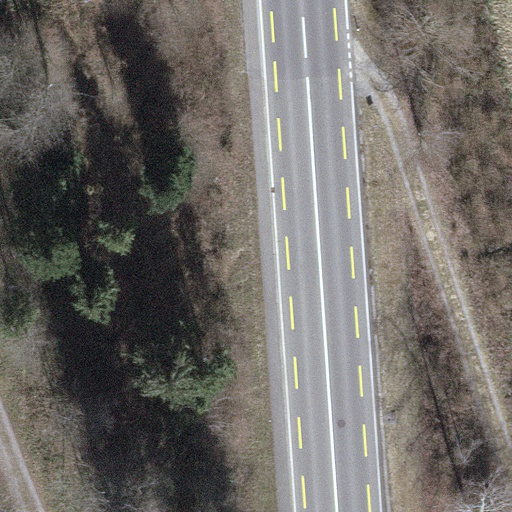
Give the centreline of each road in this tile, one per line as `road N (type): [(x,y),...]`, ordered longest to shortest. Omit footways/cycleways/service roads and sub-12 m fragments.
road 1 (primary): [(338,511),(302,0)]
road 2 (track): [(305,38),(363,70),(387,105),(511,477)]
road 3 (track): [(85,511),(25,336),(0,189)]
